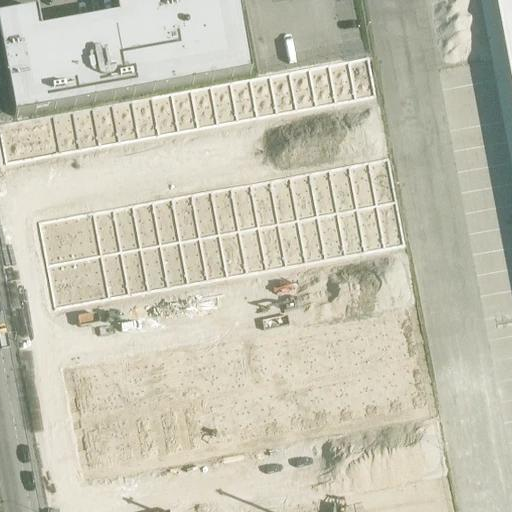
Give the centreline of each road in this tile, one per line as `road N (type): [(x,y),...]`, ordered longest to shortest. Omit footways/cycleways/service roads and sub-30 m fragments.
road 1 (unclassified): [(483,511),(386,0)]
road 2 (unknown): [(0,167),(247,134)]
road 3 (unclassified): [(27,511),(0,367)]
